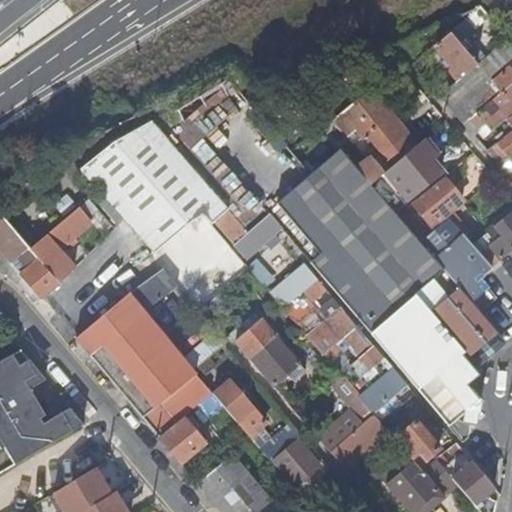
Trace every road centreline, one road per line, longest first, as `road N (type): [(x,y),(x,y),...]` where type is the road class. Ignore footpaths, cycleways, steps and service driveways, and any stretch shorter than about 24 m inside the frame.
road 1 (residential): [(182,511),(0,296)]
road 2 (motorway): [(0,89),(122,0)]
